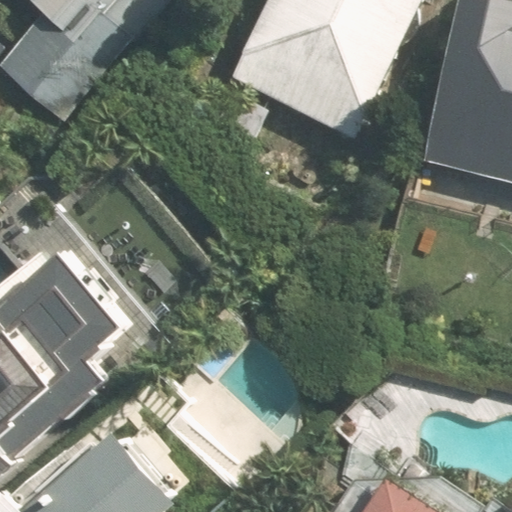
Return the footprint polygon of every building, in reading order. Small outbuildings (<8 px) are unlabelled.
[(16,68),(78,117),(171,0),(42,0),(60,14),(16,68)] [(283,0),(243,84),(364,143),(433,0),(283,0)] [(511,177),(511,0),(481,0),(434,154),(511,177)] [(0,295),(0,452),(111,365),(96,347),(141,311),(78,233),(0,295)] [(214,376),(171,428),(248,491),(290,440),(214,376)] [(36,504),(24,489),(0,508),(0,511),(176,511),(188,502),(117,414),(52,467),(63,482),(36,504)] [(473,511),(424,478),(399,511),(473,511)]
